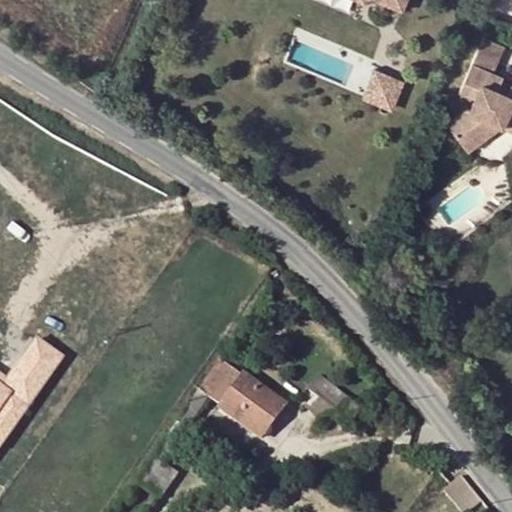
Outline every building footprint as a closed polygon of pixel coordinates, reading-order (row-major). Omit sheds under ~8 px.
[(349,0),(363,6),(365,1),(402,17),(409,0),(349,0)] [(505,51),(484,42),(477,58),(498,67),(505,51)] [(477,58),(472,70),(493,79),(498,67),(477,58)] [(375,67),(363,96),(395,108),(406,79),(375,67)] [(472,70),(460,96),(477,104),(471,116),(468,115),(448,129),(461,148),(492,127),(502,132),(504,132),(506,128),(511,130),(511,91),(507,101),(498,96),(502,87),(503,84),(493,79),(472,70)] [(502,87),(498,96),(507,101),(511,91),(502,87)] [(436,96),(428,115),(441,120),(448,102),(436,96)] [(467,156),(502,132),(492,127),(461,148),(467,156)] [(0,451),(63,355),(32,334),(5,375),(0,371),(0,451)] [(270,423),(283,405),(242,373),(240,376),(219,361),(197,392),(206,399),(217,406),(217,408),(250,432),(261,415),(270,423)] [(312,397),(323,381),(315,375),(303,390),(312,397)] [(359,407),(323,381),(312,397),(303,408),(326,425),(331,418),(344,429),(359,407)] [(162,465),(206,399),(197,392),(152,458),(162,465)] [(259,438),(270,423),(261,415),(250,432),(259,438)] [(176,475),(162,465),(152,458),(135,482),(158,499),(176,475)]
